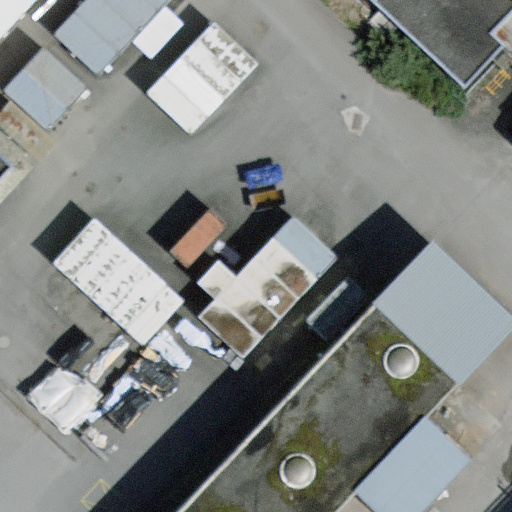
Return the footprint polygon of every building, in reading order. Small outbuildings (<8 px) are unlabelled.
[(0,0),(0,27),(26,0),(0,0)] [(102,68),(165,0),(76,0),(54,23),(102,68)] [(511,0),(360,0),(465,102),(511,51),(511,0)] [(217,13),(148,81),(192,125),(261,56),(217,13)] [(4,81),(51,124),(92,79),(45,36),(4,81)] [(0,150),(0,199),(25,172),(0,150)] [(198,294),(251,344),(341,249),(288,199),(198,294)] [(55,251),(144,338),(187,294),(98,208),(55,251)] [(432,241),(179,511),(416,511),(494,425),(457,388),(509,321),(432,241)]
